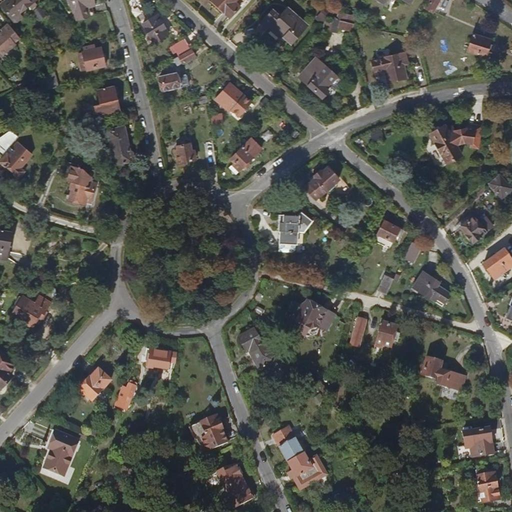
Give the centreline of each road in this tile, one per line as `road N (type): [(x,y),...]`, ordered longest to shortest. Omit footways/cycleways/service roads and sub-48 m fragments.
road 1 (residential): [(511,436),(488,335),(449,253),(421,217),(328,136)]
road 2 (residential): [(328,136),(174,0)]
road 3 (residential): [(212,325),(286,511)]
road 4 (residential): [(115,0),(161,189)]
road 5 (residential): [(328,136),(414,97),(511,88)]
road 6 (residential): [(0,436),(123,296)]
road 7 (residential): [(212,325),(248,294),(256,272),(254,235),(234,204)]
road 8 (residential): [(161,189),(125,216),(115,237),(123,296)]
